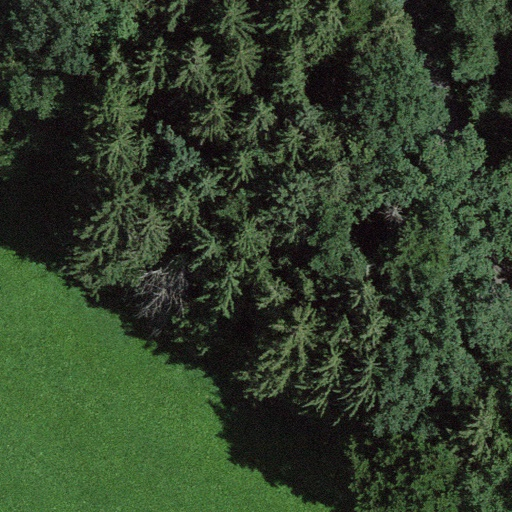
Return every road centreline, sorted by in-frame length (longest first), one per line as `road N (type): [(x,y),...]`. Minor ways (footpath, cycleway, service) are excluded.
road 1 (unclassified): [(511,382),(415,0)]
road 2 (track): [(472,223),(274,0)]
